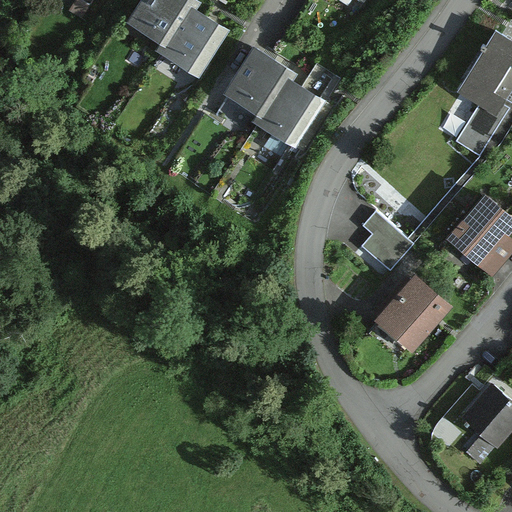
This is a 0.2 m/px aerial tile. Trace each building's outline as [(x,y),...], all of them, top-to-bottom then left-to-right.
[(88,0),(69,0),(69,2),(82,11),(88,0)] [(164,46),(187,12),(191,6),(182,0),(146,0),(131,23),(164,46)] [(187,12),(164,46),(159,54),(194,77),(222,35),(187,12)] [(511,22),(510,22),(497,43),(490,39),(461,85),(483,99),(458,140),(481,154),(511,105),(505,102),(508,98),(511,100),(511,22)] [(262,118),(285,84),(289,78),(255,56),(229,95),(262,118)] [(285,84),(262,118),(257,126),(292,149),(320,107),(285,84)] [(495,272),(511,253),(511,231),(510,230),(511,228),(511,206),(488,185),(448,230),(495,272)] [(376,233),(366,244),(391,267),(415,242),(378,207),(364,221),(376,233)] [(419,265),(411,273),(408,270),(378,301),(381,304),(376,309),(412,344),(455,300),(419,265)] [(497,446),(511,429),(511,395),(495,380),(462,415),(497,446)]
